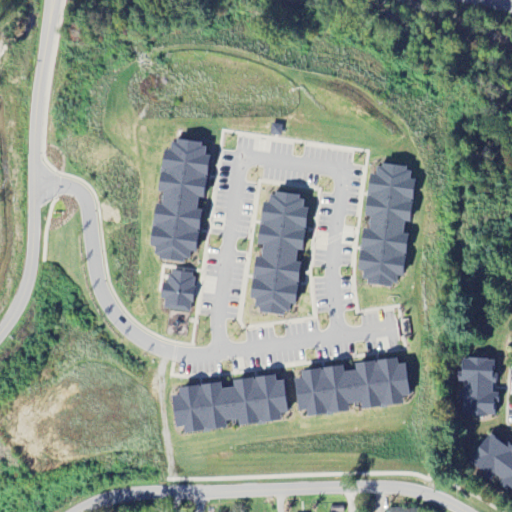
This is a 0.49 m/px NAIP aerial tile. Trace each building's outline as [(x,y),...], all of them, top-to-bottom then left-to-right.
[(197,253),(202,212),(197,211),(198,199),(204,199),(209,158),(204,157),(205,145),(171,141),(169,151),(164,150),(158,194),(164,194),(162,205),(157,204),(151,258),(189,263),(191,252),(197,253)] [(404,278),(409,236),(404,236),(405,223),(412,223),(416,182),(411,181),(412,170),(378,165),(377,176),(371,175),(366,218),(371,218),(369,230),(363,229),(358,273),(363,273),(362,284),(396,287),(397,277),(404,278)] [(308,210),(303,209),(304,198),(269,194),(268,204),(263,203),(258,246),(262,247),(261,259),(255,258),(250,301),(255,301),(253,312),(292,316),(300,252),(303,252),(308,210)] [(163,310),(190,314),(195,275),(170,272),(168,285),(162,284),(160,301),(164,302),(163,310)] [(462,417),(496,418),(497,396),(492,395),(492,385),(494,385),(495,361),(460,359),(459,383),(464,384),(464,393),(462,393),(462,417)] [(348,413),(347,406),(360,404),(360,411),(402,406),(401,398),(409,397),(405,366),(397,367),(397,360),(354,365),(355,372),(343,373),(342,368),(300,372),(300,380),(294,380),(297,413),(306,412),(306,417),(348,413)] [(220,385),(178,389),(178,397),(171,397),(175,430),(184,429),(184,435),(226,430),(225,423),(238,422),(239,427),(280,422),(279,414),(287,414),(283,383),(275,383),(274,377),(232,382),(233,389),(221,391),(220,385)] [(511,451),(489,436),(470,464),(491,478),(491,477),(511,491),(511,451)]
